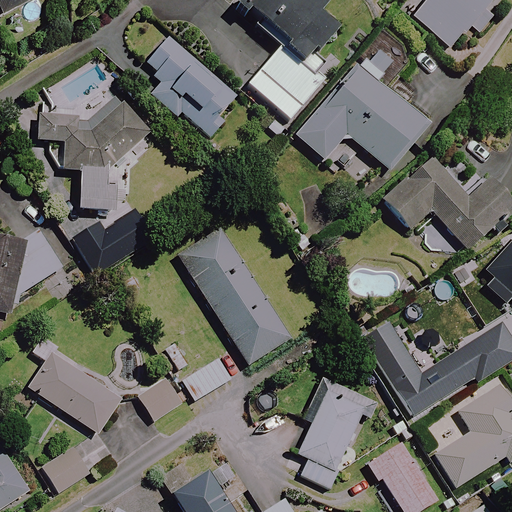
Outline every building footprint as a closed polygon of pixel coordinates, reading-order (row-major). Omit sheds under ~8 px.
[(0,0),(0,11),(2,16),(31,0),(0,0)] [(251,0),(238,15),(280,51),(247,89),(289,125),(324,84),(314,76),(322,66),(316,61),(337,36),(319,21),(328,11),(314,0),(251,0)] [(432,0),(414,23),(450,53),(471,28),(480,36),(501,10),(489,0),(432,0)] [(148,67),(157,76),(151,83),(158,89),(146,103),(174,127),(182,118),(209,143),(243,105),(237,100),(171,41),(148,67)] [(381,76),(364,62),(297,141),(323,164),(346,138),(389,175),(428,130),(375,84),(381,76)] [(40,107),(35,145),(48,147),(47,154),(63,175),(80,175),(79,215),(116,215),(116,191),(109,191),(109,171),(150,139),(120,100),(100,115),(40,107)] [(475,174),(466,182),(451,164),(441,172),(434,163),(384,205),(410,235),(432,216),(465,255),(511,215),(511,210),(490,184),(486,187),(475,174)] [(57,228),(69,246),(91,278),(151,238),(134,211),(102,232),(98,226),(86,234),(75,216),(57,228)] [(298,228),(287,236),(299,252),(310,244),(298,228)] [(292,342),(220,230),(177,258),(248,370),(292,342)] [(0,315),(10,318),(14,303),(62,269),(39,235),(24,245),(0,239),(0,315)] [(511,298),(511,245),(486,273),(494,281),(486,289),(504,306),(511,298)] [(31,357),(46,367),(29,392),(96,437),(118,403),(51,359),(57,350),(42,339),(31,357)] [(387,383),(394,394),(403,407),(409,403),(417,415),(422,412),(491,367),(474,342),(418,378),(411,367),(387,383)] [(175,345),(164,352),(178,377),(190,370),(175,345)] [(230,383),(218,362),(182,384),(194,404),(230,383)] [(180,406),(165,384),(154,392),(139,402),(154,424),(180,406)] [(340,392),(329,387),(297,457),(308,462),(300,479),(329,491),(365,411),(337,399),(340,392)] [(511,463),(511,407),(500,389),(458,415),(471,436),(435,459),(455,490),(505,459),(509,465),(511,463)] [(425,511),(437,505),(401,445),(366,467),(377,484),(381,482),(399,511),(425,511)] [(0,511),(29,495),(0,449),(0,511)] [(91,476),(75,449),(41,470),(58,496),(91,476)] [(230,511),(207,475),(170,498),(178,511),(230,511)] [(289,511),(283,502),(267,511),(289,511)]
